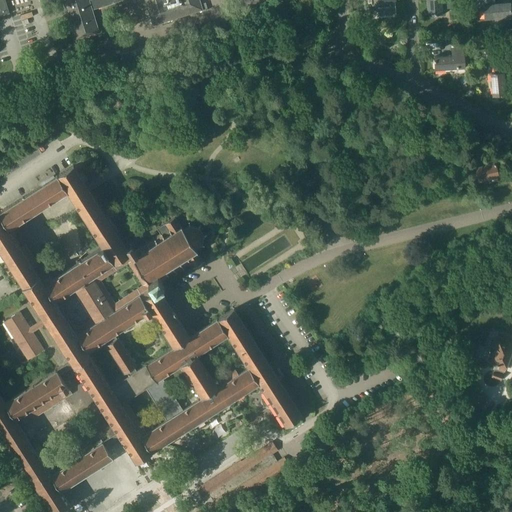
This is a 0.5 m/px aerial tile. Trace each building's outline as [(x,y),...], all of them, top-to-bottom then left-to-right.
[(0,0),(0,16),(10,13),(10,12),(9,13),(4,0),(0,0)] [(62,0),(75,39),(99,32),(92,10),(123,0),(145,0),(153,25),(203,10),(199,0),(62,0)] [(376,6),(377,17),(396,16),(395,2),(396,2),(395,0),(367,0),(368,3),(372,3),(372,6),(376,6)] [(427,0),(428,15),(442,14),(441,7),(453,6),(452,0),(427,0)] [(494,0),(476,0),(477,10),(484,10),(485,19),(511,16),(510,3),(495,4),(494,0)] [(434,60),(434,62),(435,62),(435,70),(465,68),(464,47),(451,48),(452,56),(435,57),(434,57),(434,60)] [(494,73),(491,74),(493,95),(493,96),(506,95),(506,94),(504,73),(504,72),(511,71),(511,64),(494,66),(494,73)] [(176,217),(158,228),(161,234),(135,250),(132,246),(126,249),(121,240),(90,191),(86,184),(85,183),(84,181),(88,179),(84,172),(88,169),(82,160),(71,166),(0,212),(0,251),(43,319),(46,323),(71,363),(73,366),(116,433),(121,440),(136,463),(259,385),(286,427),(304,416),(274,370),(268,361),(237,313),(234,309),(190,335),(160,289),(163,287),(164,286),(161,282),(190,264),(193,268),(203,261),(195,249),(202,245),(204,247),(205,246),(203,244),(204,236),(207,236),(207,234),(204,235),(199,227),(201,225),(200,224),(199,226),(189,224),(189,222),(188,222),(188,224),(182,227),(176,217)] [(495,162),(484,165),(471,168),(473,175),(477,174),(479,181),(498,176),(495,162)] [(491,351),(487,360),(491,361),(497,364),(492,377),(497,379),(500,380),(511,348),(511,340),(500,336),(494,352),(491,351)] [(0,431),(51,510),(51,511),(59,511),(71,505),(62,491),(94,471),(97,475),(106,469),(103,465),(113,458),(112,455),(113,454),(105,442),(103,443),(95,449),(91,444),(78,452),(82,457),(56,473),(33,437),(28,441),(15,421),(24,415),(28,422),(71,394),(56,372),(5,405),(0,397),(0,431)] [(487,399),(484,393),(473,399),(477,405),(487,399)]
